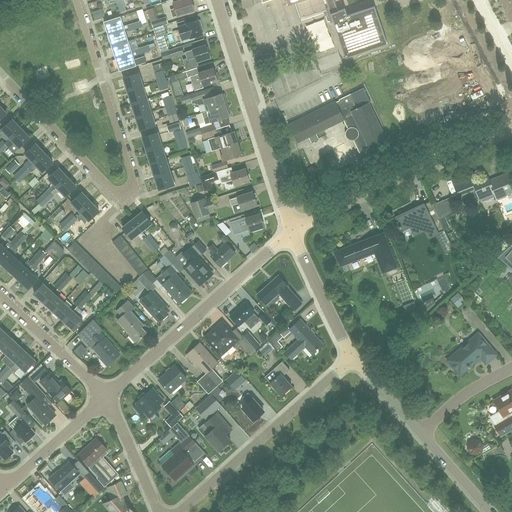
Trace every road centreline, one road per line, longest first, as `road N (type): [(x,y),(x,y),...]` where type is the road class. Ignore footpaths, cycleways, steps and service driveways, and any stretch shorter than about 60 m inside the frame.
road 1 (residential): [(0,72),(102,186),(127,191),(128,167),(77,0)]
road 2 (residential): [(106,395),(291,230)]
road 3 (residential): [(291,230),(217,0)]
road 4 (residential): [(291,230),(449,154),(511,133)]
road 5 (residential): [(179,511),(352,358)]
road 6 (residential): [(106,395),(0,296)]
road 7 (residential): [(352,358),(291,230)]
road 8 (residential): [(5,486),(106,395)]
road 9 (residential): [(158,511),(106,395)]
